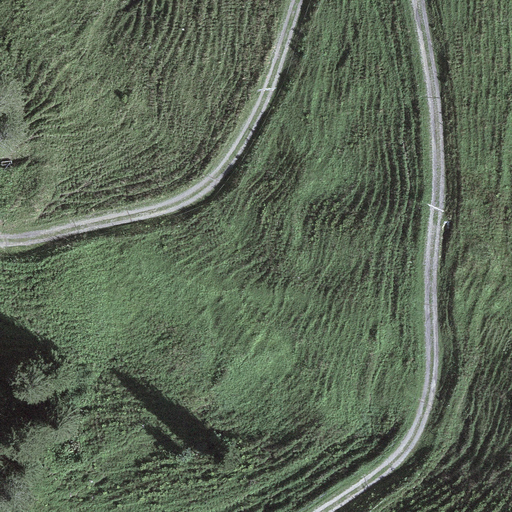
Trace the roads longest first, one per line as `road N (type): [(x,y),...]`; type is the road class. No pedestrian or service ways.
road 1 (track): [(421,0),(441,139),(434,395),(410,449),(323,511)]
road 2 (track): [(0,239),(101,229),(188,204),(238,165),(284,89),(306,0)]
